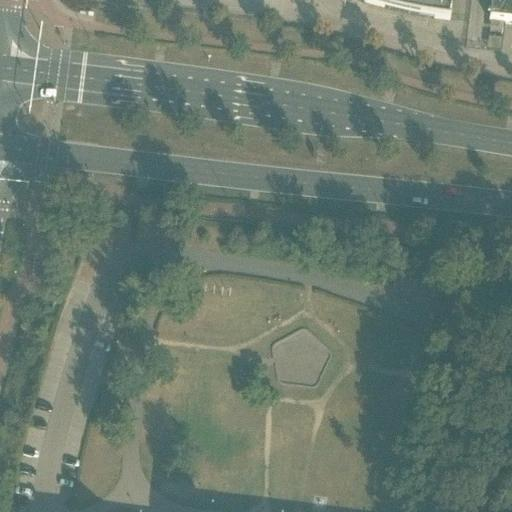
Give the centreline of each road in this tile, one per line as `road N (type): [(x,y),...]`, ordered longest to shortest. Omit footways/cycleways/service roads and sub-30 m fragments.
road 1 (primary): [(511,145),(0,72)]
road 2 (primary): [(0,149),(511,208)]
road 3 (unclassified): [(457,322),(307,279),(173,260)]
road 4 (unclassified): [(173,260),(143,341),(130,466),(146,504),(163,511)]
road 5 (residential): [(511,80),(319,25),(299,14),(297,0)]
road 6 (unclassified): [(426,511),(457,322)]
